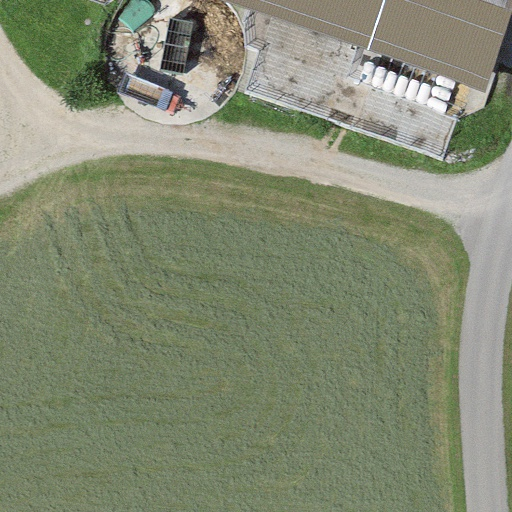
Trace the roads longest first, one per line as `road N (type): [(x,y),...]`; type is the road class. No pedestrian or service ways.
road 1 (track): [(511,223),(91,130),(0,178)]
road 2 (residential): [(511,223),(491,303),(494,511)]
